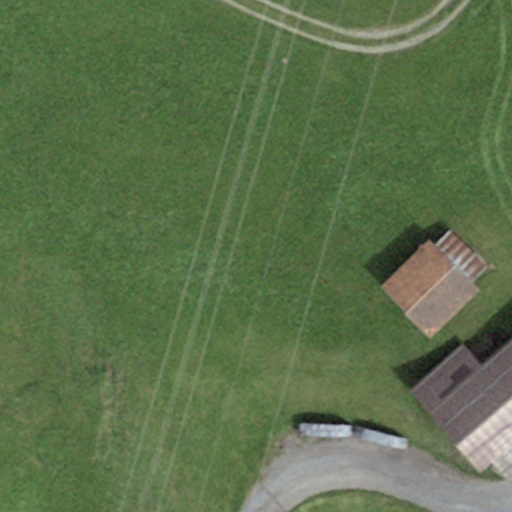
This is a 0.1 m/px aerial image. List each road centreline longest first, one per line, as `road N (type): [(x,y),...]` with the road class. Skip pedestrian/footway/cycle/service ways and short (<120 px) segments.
road 1 (track): [(511,500),(481,509),(372,475),(326,470),(288,480),(267,511)]
road 2 (track): [(248,0),(369,52),(433,37),(455,0)]
